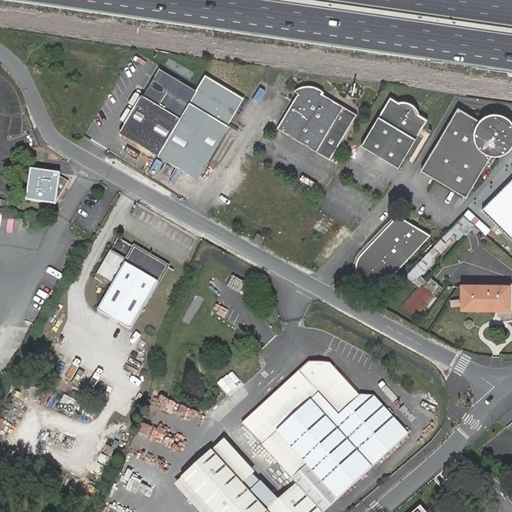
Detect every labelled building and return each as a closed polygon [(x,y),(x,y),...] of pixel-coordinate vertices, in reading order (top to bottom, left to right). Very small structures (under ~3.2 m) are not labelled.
[(153,153),(189,91),(152,69),(137,95),(134,93),(113,130),(153,153)] [(193,177),(224,125),(220,124),(235,98),(198,76),(189,91),(153,153),(193,177)] [(299,94),(280,127),(320,149),(345,105),(324,93),(325,93),(317,87),(314,86),(310,85),(304,85),(301,86),(296,87),(299,94)] [(390,97),(362,146),(400,167),(428,119),(419,113),(418,110),(413,104),(410,103),(402,101),(400,102),(390,97)] [(501,155),(506,153),(511,147),(511,120),(507,116),(505,115),(497,113),(488,114),(483,117),(481,119),(480,120),(458,108),(422,170),(468,196),(492,154),(493,155),(501,155)] [(61,173),(32,169),(28,200),(57,204),(69,182),(60,176),(61,173)] [(511,179),(481,210),(511,241),(511,179)] [(373,290),(425,233),(391,214),(356,253),(354,255),(353,257),(352,259),(351,262),(351,264),(351,266),(351,269),(351,271),(352,273),(353,275),(354,277),(355,279),(356,280),(358,282),(359,283),(361,284),(373,290)] [(257,231),(252,239),(260,244),(265,237),(257,231)] [(444,239),(425,255),(431,262),(450,246),(444,239)] [(125,266),(132,253),(116,243),(109,256),(125,266)] [(130,332),(166,271),(132,253),(125,266),(110,291),(97,314),(130,332)] [(110,291),(125,266),(109,256),(94,281),(110,291)] [(433,278),(429,282),(438,291),(442,287),(433,278)] [(511,285),(463,284),(463,310),(511,310),(511,285)] [(424,302),(410,295),(403,309),(418,315),(424,302)] [(189,476),(222,511),(325,511),(410,434),(410,433),(375,395),(360,394),(330,363),(309,362),(242,425),(298,484),(277,503),(268,511),(213,453),(189,476)] [(268,511),(277,503),(247,472),(245,473),(219,447),(213,453),(268,511)] [(209,511),(222,511),(189,476),(182,483),(209,511)]
